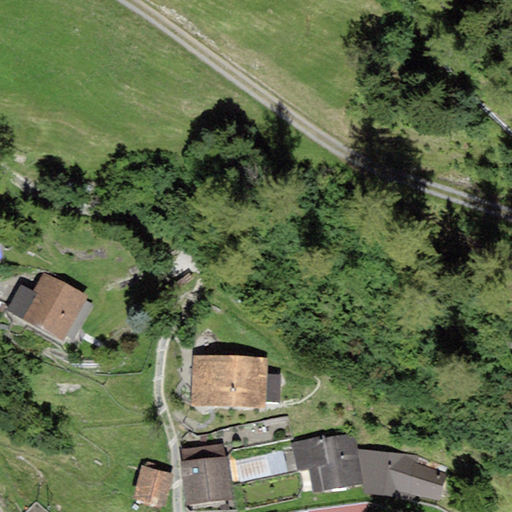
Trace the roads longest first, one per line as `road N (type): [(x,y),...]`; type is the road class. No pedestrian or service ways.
road 1 (unclassified): [(130,0),(338,147),(511,217)]
road 2 (track): [(0,164),(47,202),(165,230),(199,260),(193,301),(166,344),(164,403)]
road 3 (track): [(393,174),(417,206),(511,246)]
